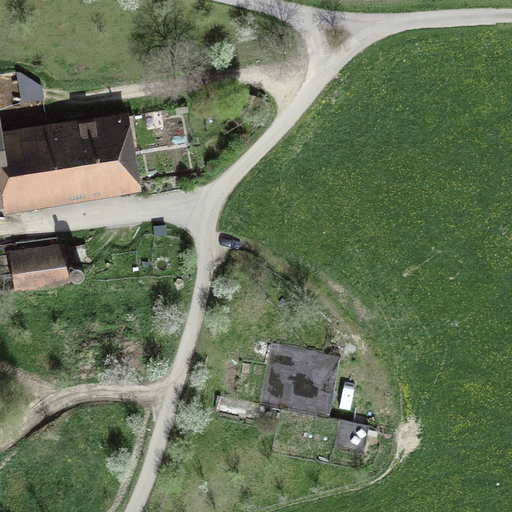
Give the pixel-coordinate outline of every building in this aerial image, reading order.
[(20,101),(45,98),(43,84),(20,70),(16,71),(20,101)] [(176,113),(188,111),(187,104),(175,106),(176,113)] [(0,204),(4,203),(6,211),(141,190),(128,108),(3,127),(0,109),(0,204)] [(194,137),(208,134),(204,112),(190,115),(194,137)] [(69,284),(64,243),(10,250),(15,290),(69,284)] [(72,275),(78,276),(82,273),(84,268),(81,263),(75,261),(71,264),(69,270),(72,275)] [(328,416),(341,354),(276,341),(264,404),(328,416)] [(368,428),(369,424),(340,418),(334,447),(363,453),(367,433),(376,435),(377,430),(368,428)]
